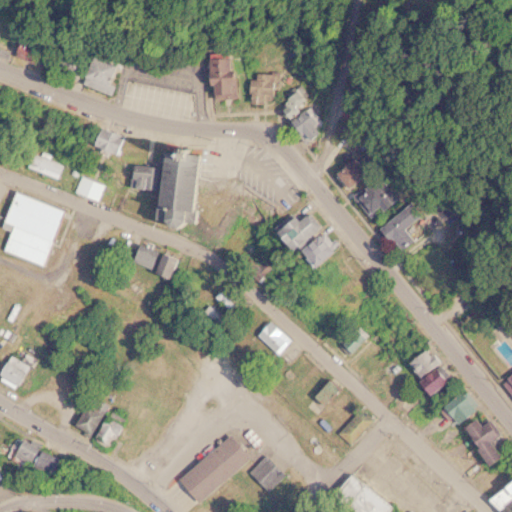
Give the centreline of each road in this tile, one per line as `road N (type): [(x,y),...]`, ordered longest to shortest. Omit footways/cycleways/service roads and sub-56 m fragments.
road 1 (residential): [(511,423),(280,142),(258,128),(157,123),(0,64)]
road 2 (residential): [(488,511),(255,285),(211,256),(0,171)]
road 3 (residential): [(164,511),(84,448),(0,400)]
road 4 (residential): [(314,175),(336,126),(358,0)]
road 5 (residential): [(297,511),(388,415)]
road 6 (residential): [(7,511),(40,499),(92,500),(123,511)]
